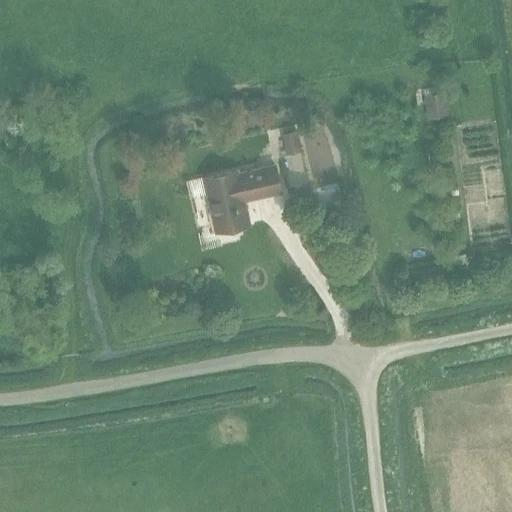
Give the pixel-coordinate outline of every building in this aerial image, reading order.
[(449,116),(446,91),(424,95),(428,119),(449,116)] [(302,150),(297,129),(281,133),(286,154),(302,150)] [(243,199),(280,191),(274,164),(237,172),(237,170),(203,177),(215,230),(249,223),(243,199)] [(465,255),(454,258),(456,268),(467,265),(465,255)] [(401,315),(390,316),(391,331),(402,331),(401,315)]
